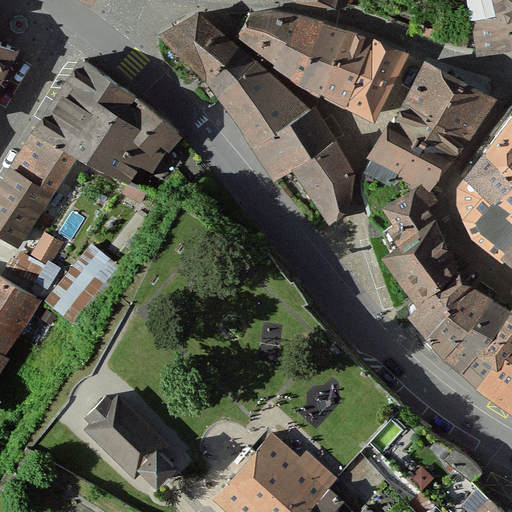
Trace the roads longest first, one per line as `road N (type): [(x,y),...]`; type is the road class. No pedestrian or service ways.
road 1 (unclassified): [(511,71),(411,53),(351,27),(214,7)]
road 2 (tertiary): [(313,267),(191,118),(110,40)]
road 3 (tertiary): [(511,445),(394,355),(313,267)]
road 4 (residential): [(214,7),(227,34),(346,131),(368,187)]
road 5 (residential): [(368,187),(419,195),(433,189),(511,77)]
road 6 (residential): [(0,129),(72,12)]
